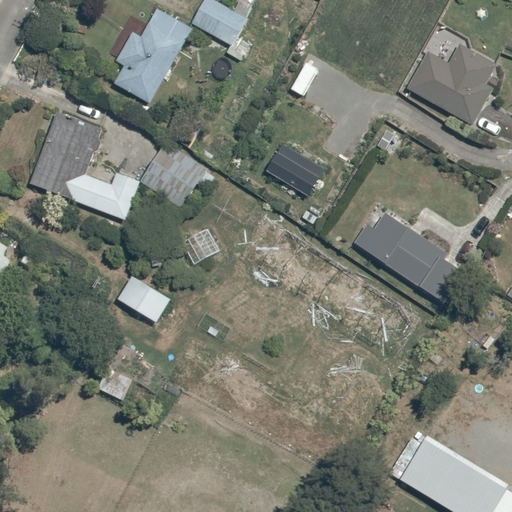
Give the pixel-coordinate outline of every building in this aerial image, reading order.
[(209,0),(208,0),(196,27),(236,46),(233,54),(246,61),(254,45),(242,40),(252,20),(209,0)] [(155,106),(197,30),(161,10),(147,36),(141,33),(120,70),(127,74),(120,86),(155,106)] [(434,53),(413,90),(478,127),(499,90),(491,86),(502,67),(466,47),(456,65),(434,53)] [(177,112),(166,133),(187,144),(198,123),(177,112)] [(63,116),(36,186),(131,223),(147,183),(120,173),(116,185),(92,176),(109,133),(63,116)] [(280,138),(260,171),(303,197),(323,163),(280,138)] [(170,143),(145,179),(188,210),(214,173),(170,143)] [(374,227),(362,246),(450,305),(471,274),(448,259),(450,257),(391,217),(381,232),(374,227)] [(273,218),(246,259),(399,358),(426,317),(273,218)] [(219,251),(206,227),(178,241),(191,265),(219,251)] [(11,251),(0,245),(0,274),(7,278),(15,264),(6,259),(11,251)] [(137,276),(123,300),(174,331),(185,313),(173,306),(176,300),(137,276)] [(194,336),(170,378),(333,470),(357,427),(194,336)] [(130,380),(112,372),(102,393),(120,401),(130,380)] [(413,438),(391,474),(456,511),(511,511),(511,485),(444,445),(451,433),(442,427),(430,448),(413,438)]
